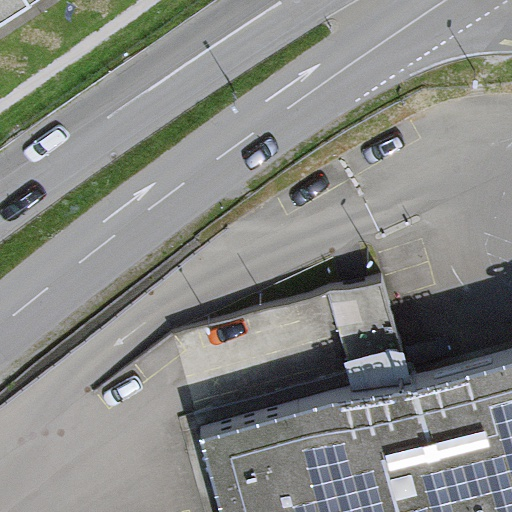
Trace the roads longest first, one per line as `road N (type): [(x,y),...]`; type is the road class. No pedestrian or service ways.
road 1 (secondary): [(0,326),(369,53)]
road 2 (secondary): [(288,0),(0,201)]
road 3 (motorway): [(369,53),(481,21),(511,25)]
